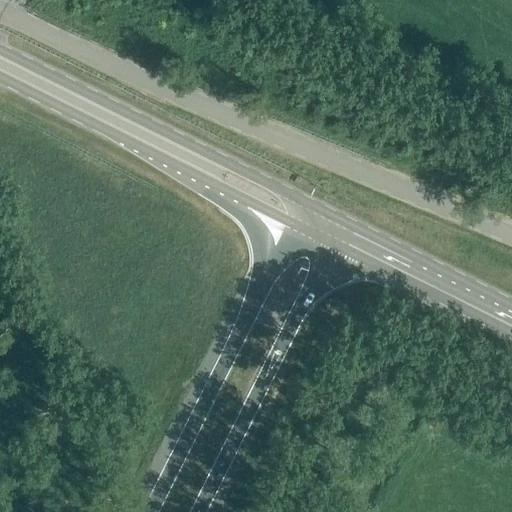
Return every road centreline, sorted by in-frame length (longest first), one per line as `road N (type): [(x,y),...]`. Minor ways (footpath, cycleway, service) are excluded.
road 1 (unclassified): [(511,235),(0,9)]
road 2 (primary): [(323,212),(0,49)]
road 3 (primary): [(0,77),(291,223)]
road 4 (motorway): [(291,223),(148,511)]
road 5 (motorway): [(196,511),(332,243)]
road 6 (primary): [(511,305),(323,212)]
road 7 (primary): [(332,243),(511,333)]
